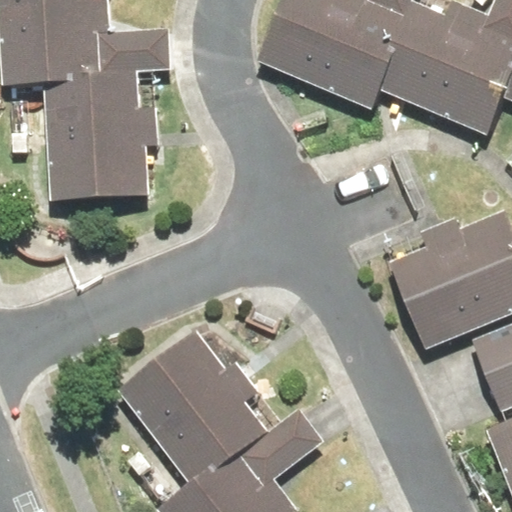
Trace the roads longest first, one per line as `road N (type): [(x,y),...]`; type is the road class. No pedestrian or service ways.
road 1 (residential): [(0,347),(302,232)]
road 2 (residential): [(302,232),(448,511)]
road 3 (residential): [(302,232),(222,0)]
